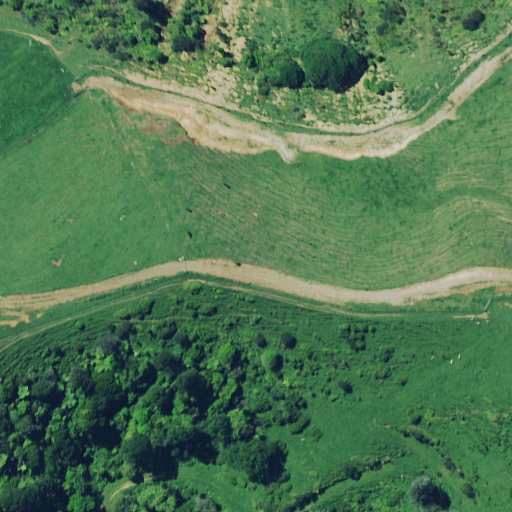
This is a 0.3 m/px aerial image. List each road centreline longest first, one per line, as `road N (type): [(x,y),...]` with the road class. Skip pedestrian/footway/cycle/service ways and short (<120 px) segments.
road 1 (track): [(0,274),(136,289),(369,346),(457,343)]
road 2 (track): [(511,348),(457,343),(511,295)]
